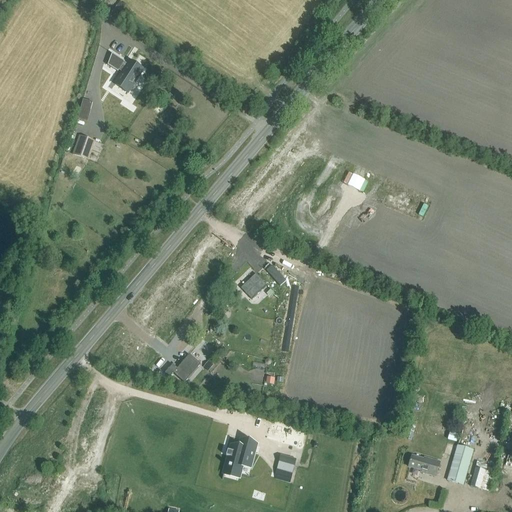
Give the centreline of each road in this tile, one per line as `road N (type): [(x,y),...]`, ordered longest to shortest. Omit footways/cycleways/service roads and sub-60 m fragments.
road 1 (unclassified): [(0,490),(94,331),(355,0)]
road 2 (unclassified): [(45,511),(159,327),(369,67)]
road 3 (primary): [(290,139),(107,367),(23,511)]
road 4 (track): [(263,125),(75,0)]
road 5 (primary): [(290,139),(390,0)]
